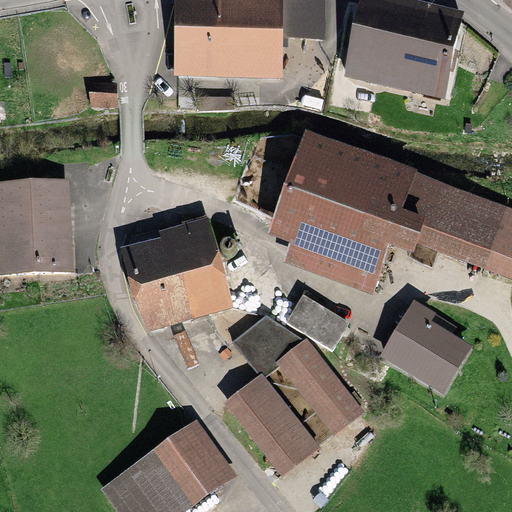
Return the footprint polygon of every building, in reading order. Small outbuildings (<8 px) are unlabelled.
[(326,1),(248,0),(180,0),(180,71),(292,73),(293,35),(326,35),(326,1)] [(460,21),(376,0),(369,0),(351,73),(442,96),(460,21)] [(118,87),(92,87),(92,107),(118,107),(118,87)] [(510,214),(311,141),(277,234),(297,241),(288,265),(378,298),(401,236),(490,269),(510,214)] [(0,189),(0,275),(68,271),(62,186),(0,189)] [(210,229),(130,252),(152,329),(232,306),(210,229)] [(420,311),(387,360),(443,397),(470,356),(432,330),(438,323),(420,311)] [(355,420),(271,313),(231,344),(257,377),(222,405),(280,479),(355,420)] [(199,428),(105,492),(118,511),(180,511),(233,477),(199,428)]
